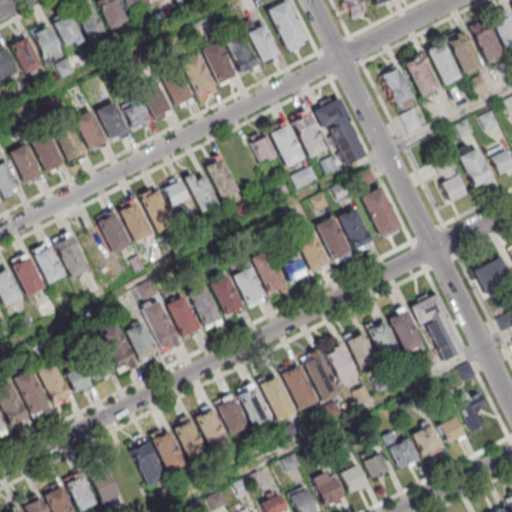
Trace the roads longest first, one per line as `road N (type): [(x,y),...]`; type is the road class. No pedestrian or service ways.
road 1 (residential): [(453,0),(0,232)]
road 2 (residential): [(436,249),(0,471)]
road 3 (residential): [(436,249),(308,0)]
road 4 (residential): [(511,409),(436,249)]
road 5 (residential): [(511,454),(398,511)]
